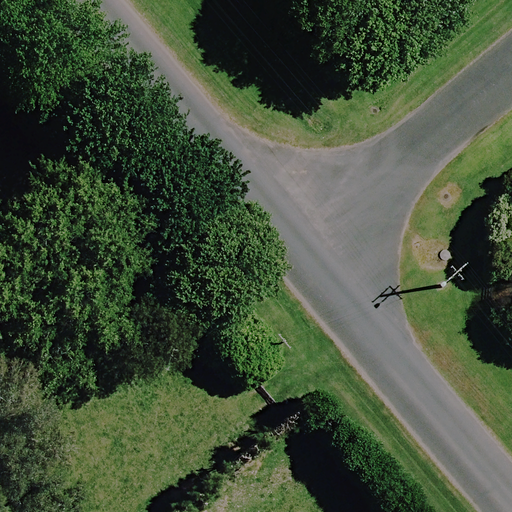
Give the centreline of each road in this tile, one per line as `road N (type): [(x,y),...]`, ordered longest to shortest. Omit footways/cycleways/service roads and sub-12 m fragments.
road 1 (residential): [(299,252),(86,0)]
road 2 (residential): [(511,502),(299,252)]
road 3 (unclassified): [(511,64),(299,252)]
